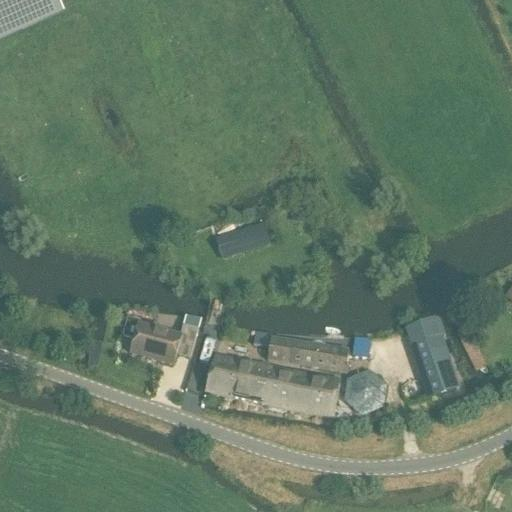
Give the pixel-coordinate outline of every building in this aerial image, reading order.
[(0,0),(0,40),(61,14),(65,12),(59,0),(0,0)] [(222,262),(269,247),(263,228),(216,242),(222,262)] [(129,322),(124,338),(135,341),(131,357),(174,368),(177,358),(191,362),(199,332),(201,322),(186,319),(183,328),(181,339),(139,327),(140,325),(129,322)] [(431,400),(456,392),(438,339),(413,347),(431,400)] [(347,376),(351,354),(272,341),(268,363),(347,376)] [(333,420),(340,383),(213,359),(204,395),(333,420)]
